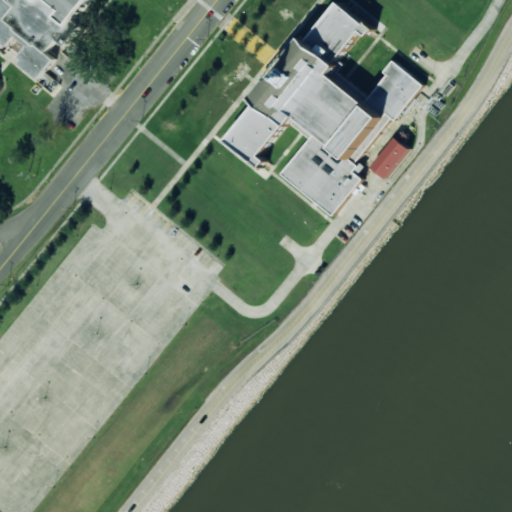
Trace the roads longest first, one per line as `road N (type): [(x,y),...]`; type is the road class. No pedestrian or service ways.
road 1 (residential): [(511,41),(389,211),(134,511)]
road 2 (tertiary): [(40,221),(219,0)]
